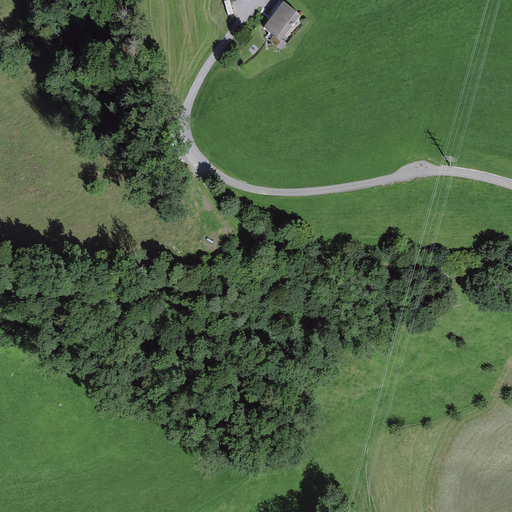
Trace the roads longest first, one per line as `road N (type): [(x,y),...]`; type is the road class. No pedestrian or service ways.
road 1 (unclassified): [(257,0),(190,101),(182,127),(189,160),(202,171),(241,190),(296,196),(424,172),(511,186)]
road 2 (track): [(202,171),(214,203),(249,244),(270,254),(441,273)]
